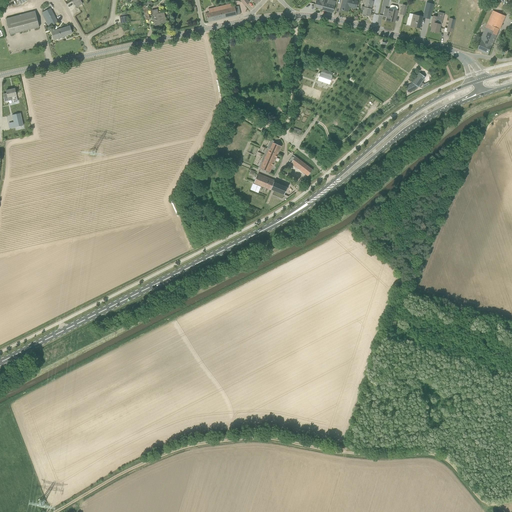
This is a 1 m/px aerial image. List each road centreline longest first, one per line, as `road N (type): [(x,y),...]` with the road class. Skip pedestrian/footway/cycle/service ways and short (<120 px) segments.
road 1 (track): [(511,502),(486,502),(430,452),(382,455),(244,438),(169,451),(56,511)]
road 2 (primary): [(0,362),(269,227)]
road 3 (primary): [(476,81),(419,108),(269,227)]
road 4 (primary): [(269,227),(407,130),(482,94)]
road 5 (tertiary): [(291,15),(439,46)]
road 6 (track): [(375,30),(296,146)]
